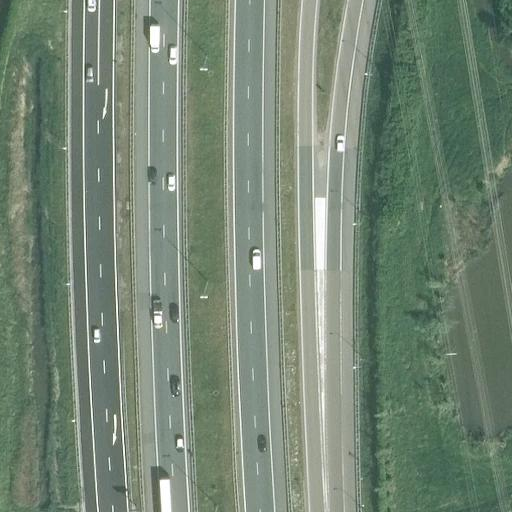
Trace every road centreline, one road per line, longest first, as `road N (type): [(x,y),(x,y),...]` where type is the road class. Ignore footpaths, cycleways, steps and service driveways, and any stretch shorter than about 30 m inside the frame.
road 1 (motorway): [(336,511),(334,199),(356,0)]
road 2 (motorway): [(322,511),(303,192),(306,0)]
road 3 (motorway): [(93,0),(93,269),(106,511)]
road 4 (motorway): [(259,511),(251,0)]
road 5 (motorway): [(164,0),(172,511)]
